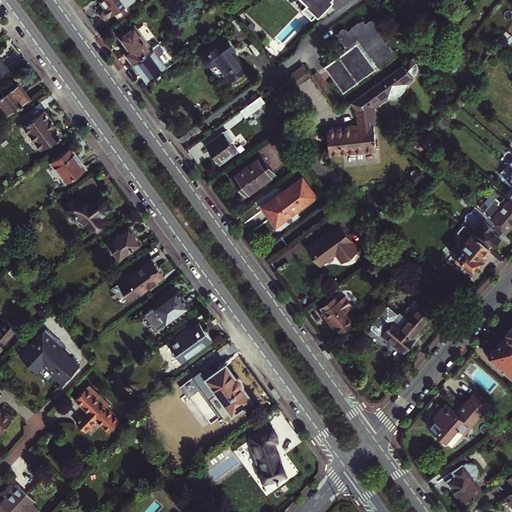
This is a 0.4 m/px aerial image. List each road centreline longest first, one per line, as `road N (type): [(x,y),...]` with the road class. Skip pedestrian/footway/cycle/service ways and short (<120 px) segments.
road 1 (secondary): [(10,0),(350,464)]
road 2 (secondary): [(370,441),(161,153)]
road 3 (residential): [(511,276),(370,441)]
road 4 (secondary): [(161,153),(49,0)]
road 5 (residential): [(296,57),(161,153)]
